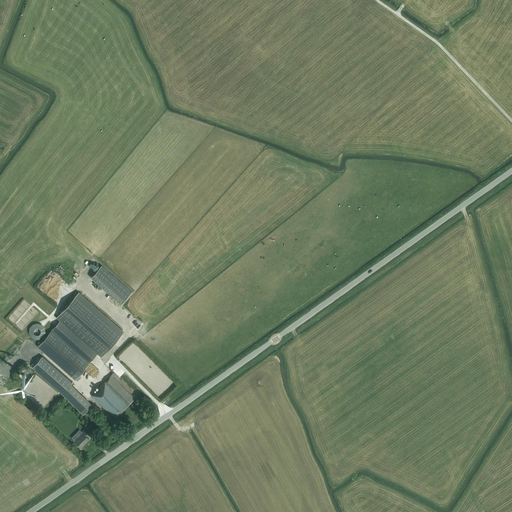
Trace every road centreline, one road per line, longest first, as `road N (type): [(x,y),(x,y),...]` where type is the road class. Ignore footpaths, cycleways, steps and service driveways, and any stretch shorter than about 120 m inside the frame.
road 1 (tertiary): [(29,511),(511,170)]
road 2 (track): [(511,121),(435,41),(376,0)]
